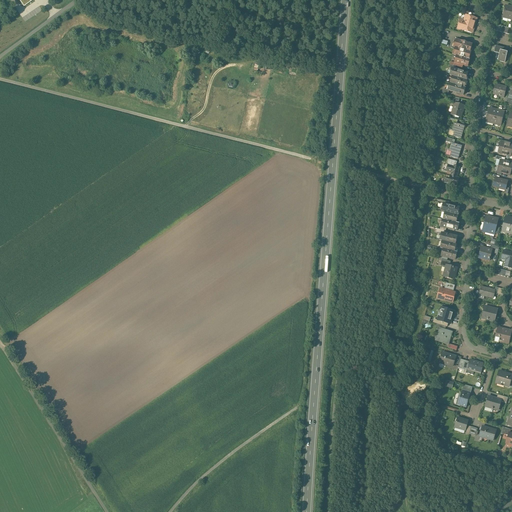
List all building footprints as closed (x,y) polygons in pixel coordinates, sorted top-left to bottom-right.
[(467,0),(465,8),(475,11),(478,3),(478,0),(467,0)] [(511,7),(506,6),(503,18),(511,19),(511,20),(511,7)] [(466,16),(464,24),(459,23),(457,29),(472,33),(473,29),(472,29),(473,25),(474,26),(476,19),(473,18),(466,16)] [(472,44),(456,39),(455,43),(456,44),(455,47),(470,52),(472,44)] [(505,48),(496,46),(494,53),(499,54),(497,60),(505,62),(507,52),(505,52),(505,48)] [(470,52),(455,47),(454,51),(455,51),(454,55),(457,56),(469,59),(471,52),(470,52)] [(469,59),(457,56),(455,62),(468,66),(470,59),(469,59)] [(468,73),(452,68),(450,75),(466,80),(467,77),(468,73)] [(466,80),(450,75),(452,76),(450,83),(464,87),(465,85),(466,86),(467,83),(466,82),(466,80)] [(464,87),(450,83),(448,90),(449,91),(463,95),(465,88),(464,87)] [(506,87),(495,84),(493,94),(504,97),(506,87)] [(464,106),(454,102),(451,113),(461,116),(464,106)] [(496,111),(489,109),(486,119),(486,121),(493,123),(496,111)] [(503,113),(496,111),(493,123),(500,124),(500,125),(501,125),(504,112),(503,112),(503,113)] [(457,124),(454,123),(453,128),(455,129),(453,136),(461,138),(465,126),(457,124)] [(511,149),(511,143),(501,141),(499,147),(511,150),(511,149)] [(454,143),(451,143),(450,148),(452,149),(450,156),(458,158),(462,146),(454,143)] [(511,150),(499,147),(498,153),(510,156),(511,150)] [(457,161),(448,159),(447,164),(448,165),(446,171),(452,172),(451,176),(456,177),(459,167),(455,166),(457,161)] [(511,162),(504,161),(500,160),(499,166),(511,169),(511,165),(511,162)] [(511,169),(499,166),(497,172),(510,175),(511,169)] [(451,176),(450,176),(449,179),(445,178),(444,183),(448,184),(457,186),(459,178),(456,177),(451,176)] [(507,181),(495,178),(493,187),(505,190),(506,187),(507,181)] [(448,205),(443,204),(441,211),(444,212),(458,215),(459,212),(458,212),(459,208),(448,205)] [(458,215),(444,212),(442,219),(458,223),(458,220),(456,220),(456,219),(457,219),(458,215)] [(498,219),(486,216),(484,223),(487,224),(485,231),(484,232),(494,235),(494,233),(496,227),(498,219)] [(511,218),(506,217),(503,229),(509,230),(508,232),(511,233),(511,218)] [(458,223),(442,219),(440,226),(446,228),(457,230),(459,223),(458,223)] [(444,234),(441,233),(440,240),(442,241),(455,244),(457,237),(444,234)] [(455,244),(442,241),(440,248),(443,249),(456,252),(457,249),(454,248),(455,247),(456,244),(455,244)] [(492,250),(481,247),(479,256),(489,259),(492,250)] [(456,252),(443,249),(441,256),(455,259),(457,252),(456,252)] [(511,266),(511,252),(503,251),(501,257),(506,258),(504,266),(511,268),(511,266)] [(449,266),(446,265),(446,267),(443,276),(453,279),(455,274),(454,274),(456,268),(449,266)] [(495,291),(481,287),(479,294),(493,298),(494,293),(495,291)] [(454,293),(441,290),(438,297),(452,301),(454,293)] [(453,310),(441,307),(437,320),(448,323),(449,323),(451,314),(452,314),(453,310)] [(497,310),(485,307),(483,316),(487,317),(487,319),(494,321),(497,310)] [(445,329),(439,328),(436,336),(440,337),(439,342),(449,345),(450,339),(449,339),(451,332),(452,332),(452,331),(445,329)] [(511,331),(498,328),(496,337),(502,339),(501,342),(508,343),(511,331)] [(455,356),(443,352),(440,362),(452,366),(453,363),(455,356)] [(479,363),(470,360),(467,369),(476,371),(476,372),(480,373),(483,364),(479,362),(479,363)] [(511,375),(511,374),(500,371),(497,383),(509,386),(511,380),(511,375)] [(444,386),(451,388),(453,382),(446,379),(444,386)] [(481,391),(465,386),(463,391),(478,396),(479,394),(480,394),(481,391)] [(473,395),(462,392),(458,406),(468,409),(473,395)] [(508,398),(497,395),(496,398),(501,399),(500,401),(506,403),(508,398)] [(496,398),(488,396),(485,406),(498,410),(500,401),(501,399),(496,398)] [(467,421),(457,417),(454,426),(460,428),(460,429),(464,430),(467,421)] [(495,430),(482,426),(480,435),(482,436),(482,437),(492,440),(495,430)] [(477,428),(471,427),(469,434),(475,436),(477,428)] [(510,429),(502,427),(500,433),(508,435),(508,433),(509,433),(510,429)]
